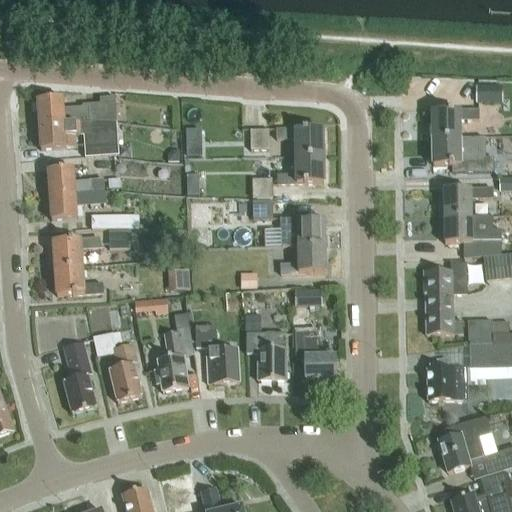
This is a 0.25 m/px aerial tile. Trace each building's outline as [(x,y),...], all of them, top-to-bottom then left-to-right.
[(503,104),(503,88),(477,88),(477,104),(503,104)] [(40,132),(118,126),(116,100),(100,101),(101,107),(83,108),(83,110),(64,111),(64,102),(38,103),(40,132)] [(432,115),(433,142),(461,141),(461,123),(479,123),(479,113),(453,113),(453,115),(432,115)] [(120,159),(118,126),(40,132),(41,154),(76,151),(75,139),(84,138),(86,161),(120,159)] [(296,143),(297,160),(324,160),(324,133),(304,133),(304,132),(277,133),(277,143),(296,143)] [(270,154),(270,133),(251,133),(251,155),(270,154)] [(462,160),(461,141),(433,142),(433,169),(454,169),(454,170),(480,169),(479,159),(462,160)] [(203,149),(187,149),(188,160),(203,160),(203,149)] [(180,166),(180,153),(173,153),(168,157),(168,166),(180,166)] [(324,160),(297,160),(297,178),(279,179),(279,189),(305,188),(305,187),(325,187),(324,160)] [(511,163),(486,163),(486,177),(511,177),(511,163)] [(48,174),(50,199),(106,195),(105,183),(75,185),(74,172),(48,174)] [(500,195),(511,194),(511,180),(500,181),(500,195)] [(109,182),(109,192),(121,192),(121,182),(109,182)] [(253,183),(253,202),(274,202),(273,182),(253,183)] [(445,220),(472,220),(472,202),(493,202),(493,192),(466,192),(466,193),(444,193),(445,220)] [(107,208),(106,195),(50,199),(52,224),(78,222),(77,210),(107,208)] [(274,223),(274,204),(253,205),(254,224),(274,223)] [(140,219),(119,220),(92,220),(93,233),(141,233),(140,219)] [(494,220),(472,220),(445,220),(445,247),(464,247),(464,263),(503,258),(502,233),(494,233),(494,220)] [(298,233),(298,251),(326,250),(326,223),(304,223),(304,222),(281,222),(281,233),(298,233)] [(110,235),(110,254),(131,254),(131,235),(110,235)] [(56,273),(83,271),(82,253),(100,252),(100,242),(74,244),(74,245),(54,246),(56,273)] [(184,242),(160,243),(161,259),(185,258),(184,242)] [(327,277),(326,250),(298,251),(299,268),(282,269),(282,279),(305,278),(305,277),(327,277)] [(511,282),(511,258),(484,262),(486,286),(511,282)] [(426,299),(426,300),(427,315),(453,315),(453,300),(467,299),(466,267),(452,267),(452,275),(426,276),(426,281),(424,287),(424,291),(426,295),(426,298),(426,299)] [(83,271),(56,273),(57,300),(78,298),(78,300),(104,298),(103,287),(85,289),(83,271)] [(169,274),(170,294),(191,293),(190,273),(169,274)] [(258,291),(258,279),(241,279),(242,292),(258,291)] [(322,294),(296,294),(296,313),(322,313),(322,294)] [(156,321),(169,320),(168,301),(155,302),(156,321)] [(61,319),(87,315),(86,306),(59,311),(61,319)] [(427,315),(427,325),(427,340),(463,339),(463,325),(453,325),(453,315),(427,315)] [(175,319),(177,332),(178,336),(164,338),(168,362),(158,364),(160,374),(155,375),(157,388),(162,387),(163,397),(190,392),(184,360),(195,359),(188,317),(175,319)] [(247,318),(247,334),(262,334),(262,318),(247,318)] [(470,345),(481,345),(481,324),(468,324),(469,345),(470,345)] [(493,344),(493,338),(493,324),(481,324),(481,345),(493,344)] [(197,353),(210,352),(210,346),(217,345),(217,329),(196,330),(197,353)] [(305,360),(306,382),(336,382),(336,360),(316,360),(316,345),(318,345),(317,332),(296,332),(296,354),(306,353),(306,360),(305,360)] [(119,372),(110,374),(118,407),(143,401),(135,369),(138,368),(134,348),(117,352),(113,337),(94,341),(98,361),(115,357),(119,372)] [(247,358),(259,358),(259,385),(287,385),(287,353),(285,353),(285,337),(247,337),(247,358)] [(481,345),(470,345),(470,349),(511,348),(511,337),(508,337),(493,338),(493,344),(481,345)] [(73,384),(65,386),(73,418),(98,412),(89,380),(93,379),(84,347),(64,352),(73,384)] [(511,348),(470,349),(470,373),(511,371),(511,348)] [(238,353),(208,354),(209,389),(240,387),(238,353)] [(468,405),(467,389),(467,373),(428,373),(429,406),(468,405)] [(511,380),(487,381),(488,403),(511,402),(511,380)] [(0,440),(14,435),(0,395),(0,440)] [(468,466),(482,461),(476,441),(492,436),(487,421),(445,433),(448,444),(439,446),(448,477),(454,475),(454,476),(464,474),(463,473),(470,471),(468,466)] [(511,456),(491,463),(496,478),(511,472),(511,456)] [(511,511),(509,503),(511,502),(511,488),(508,475),(481,484),(485,496),(475,498),(475,497),(451,505),(453,511),(511,511)] [(126,511),(152,511),(147,493),(123,500),(126,511)] [(205,511),(243,511),(243,510),(234,511),(221,511),(217,493),(202,497),(205,511)]
